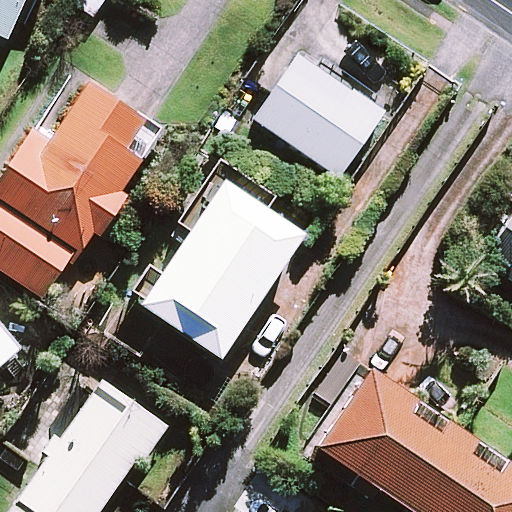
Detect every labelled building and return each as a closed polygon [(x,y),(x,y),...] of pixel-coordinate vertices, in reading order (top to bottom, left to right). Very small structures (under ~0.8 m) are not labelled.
[(0,0),(0,34),(5,36),(20,0),(0,0)] [(380,114),(298,55),(253,118),(335,176),(380,114)] [(161,134),(86,80),(45,138),(29,127),(0,168),(0,269),(43,300),(161,134)] [(305,221),(218,162),(179,220),(190,228),(140,302),(216,353),(305,221)] [(511,211),(477,263),(511,287),(511,211)] [(0,361),(19,344),(0,322),(0,361)] [(377,486),(414,511),(511,511),(511,466),(363,365),(311,442),(332,456),(325,467),(369,497),(377,486)] [(94,511),(136,453),(144,460),(169,425),(150,412),(102,378),(5,511),(94,511)]
